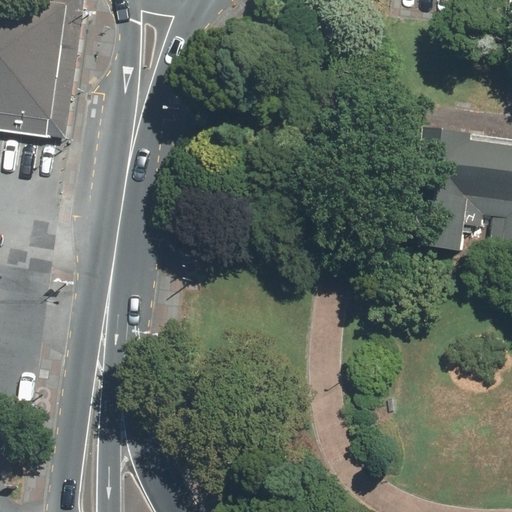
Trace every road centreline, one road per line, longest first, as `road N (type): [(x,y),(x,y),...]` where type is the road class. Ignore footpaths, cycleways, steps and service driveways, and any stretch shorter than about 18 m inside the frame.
road 1 (primary): [(63,511),(145,0)]
road 2 (primary): [(178,2),(115,380)]
road 3 (secondary): [(115,380),(177,511)]
road 4 (primary): [(115,380),(109,511)]
